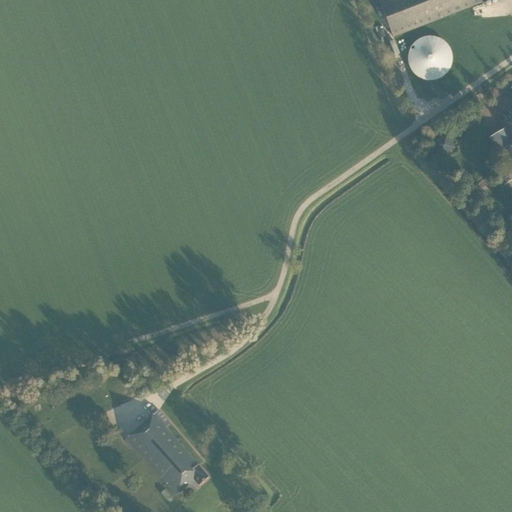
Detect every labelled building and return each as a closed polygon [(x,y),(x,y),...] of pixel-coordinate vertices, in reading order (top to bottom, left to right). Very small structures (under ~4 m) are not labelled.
[(378,0),(393,37),(488,0),(378,0)] [(424,80),(430,81),(435,80),(441,78),(445,74),(449,69),(451,64),(452,58),(451,53),(449,47),(445,43),(441,39),(435,37),(430,36),(424,37),(418,39),(414,43),(410,47),(408,53),(407,58),(408,64),(410,69),(414,74),(418,78),(424,80)] [(511,179),(511,110),(506,114),(498,119),(510,139),(511,138),(511,140),(511,146),(504,151),(511,165),(511,168),(501,175),(505,184),(511,179)] [(444,138),(435,144),(441,153),(450,147),(444,138)] [(477,192),(473,187),(466,193),(470,198),(477,192)] [(198,485),(208,477),(165,428),(170,424),(158,411),(158,410),(125,439),(125,440),(126,439),(176,495),(194,479),(198,485)]
